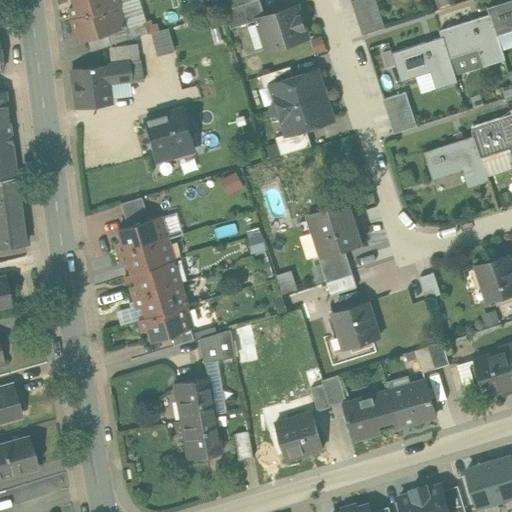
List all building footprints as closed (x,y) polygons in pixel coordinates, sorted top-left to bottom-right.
[(72,0),(74,5),(69,7),(72,17),(72,18),(117,4),(117,5),(118,4),(116,0),(72,0)] [(253,0),(239,5),(226,9),(231,28),(259,19),(259,18),(266,15),(260,0),(253,0)] [(376,0),(351,0),(355,11),(378,4),(376,0)] [(511,0),(509,0),(488,7),(490,13),(497,35),(498,35),(511,30),(511,0)] [(117,4),(72,18),(72,17),(70,17),(74,29),(79,27),(83,39),(123,27),(117,5),(117,4)] [(378,4),(355,11),(359,23),(382,15),(378,4)] [(266,15),(259,18),(259,19),(269,49),(307,37),(297,6),(266,15)] [(490,13),(440,29),(442,36),(443,36),(450,57),(451,57),(482,47),(486,59),(503,54),(504,59),(506,59),(498,35),(497,35),(490,13)] [(382,15),(359,23),(363,34),(386,27),(382,15)] [(442,36),(393,52),(402,80),(435,70),(439,82),(455,77),(457,82),(458,81),(451,57),(450,57),(443,36),(442,36)] [(127,62),(72,69),(77,107),(110,103),(107,83),(130,80),(127,62)] [(291,65),(260,75),(264,87),(272,85),(272,84),(295,77),(291,65)] [(295,77),(272,84),(272,85),(279,107),(325,92),(317,69),(295,77)] [(0,90),(0,163),(14,161),(5,90),(0,90)] [(406,91),(383,99),(387,110),(410,103),(406,91)] [(325,92),(279,107),(287,133),(288,134),(307,128),(333,119),(325,92)] [(410,103),(387,110),(391,121),(414,114),(410,103)] [(183,109),(146,120),(145,120),(156,160),(157,160),(157,159),(175,154),(175,155),(176,154),(174,148),(194,143),(184,108),(183,109)] [(414,114),(391,121),(394,133),(417,126),(414,114)] [(511,115),(472,128),(475,134),(487,173),(510,166),(511,165),(511,115)] [(307,128),(288,134),(287,133),(276,136),(282,154),(312,145),(307,128)] [(475,134),(424,151),(433,179),(466,169),(470,181),(488,175),(487,173),(475,134)] [(0,177),(16,175),(14,162),(0,163),(0,177)] [(226,192),(243,185),(237,170),(220,177),(226,192)] [(16,175),(0,177),(0,246),(25,243),(26,243),(17,175),(16,175)] [(141,197),(120,203),(124,215),(145,208),(141,197)] [(349,200),(310,212),(310,214),(312,213),(325,253),(323,254),(323,255),(363,243),(362,241),(349,201),(350,201),(349,200)] [(145,208),(124,215),(127,226),(148,219),(145,208)] [(175,208),(162,211),(168,235),(181,232),(175,208)] [(127,226),(118,228),(122,241),(116,242),(119,253),(165,239),(158,216),(148,219),(127,226)] [(165,239),(119,253),(123,263),(128,262),(131,274),(133,273),(171,261),(165,239)] [(509,254),(476,264),(476,265),(477,265),(488,300),(487,300),(488,301),(511,293),(511,264),(509,255),(509,254)] [(348,256),(322,265),(327,281),(353,272),(348,256)] [(171,261),(133,273),(136,284),(131,286),(134,296),(179,283),(173,261),(171,261)] [(353,272),(327,281),(332,294),(358,286),(353,272)] [(434,272),(419,276),(426,297),(441,293),(434,272)] [(5,276),(0,277),(0,305),(11,304),(5,276)] [(179,283),(134,296),(137,307),(143,305),(146,316),(146,317),(185,305),(186,305),(179,283)] [(368,300),(333,311),(345,348),(379,337),(368,300)] [(185,305),(146,317),(146,316),(139,318),(143,329),(148,328),(151,340),(171,334),(192,328),(185,305)] [(483,315),(487,326),(500,322),(496,311),(483,315)] [(192,328),(171,334),(174,345),(195,339),(192,328)] [(442,341),(429,345),(436,368),(450,364),(442,341)] [(511,341),(499,346),(501,350),(474,358),(483,386),(486,385),(489,395),(511,387),(511,341)] [(429,345),(416,349),(423,372),(436,368),(429,345)] [(339,373),(322,379),(330,404),(347,398),(339,373)] [(209,376),(174,382),(177,398),(178,398),(182,419),(214,414),(212,403),(214,403),(209,376)] [(427,380),(390,391),(400,424),(437,413),(427,380)] [(13,384),(0,387),(0,419),(21,414),(13,384)] [(390,391),(344,404),(354,437),(400,424),(390,391)] [(312,411),(276,422),(287,458),(323,447),(312,411)] [(214,414),(182,419),(186,441),(185,441),(187,457),(222,451),(218,425),(216,425),(214,414)] [(249,430),(235,433),(240,459),(254,457),(249,430)] [(29,436),(0,443),(0,476),(37,466),(29,436)] [(511,456),(466,470),(477,506),(511,495),(511,456)] [(450,511),(443,489),(441,483),(428,488),(427,484),(411,488),(413,492),(399,496),(404,511),(450,511)] [(466,511),(458,485),(443,489),(450,511),(466,511)] [(372,511),(370,503),(358,507),(357,504),(342,508),(343,511),(339,511),(372,511)]
